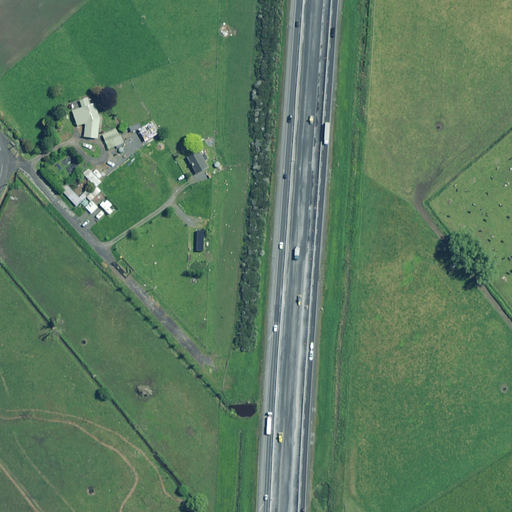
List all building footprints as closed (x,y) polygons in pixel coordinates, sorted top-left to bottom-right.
[(94,103),(92,96),(80,101),(82,107),(72,111),(78,126),(86,123),(85,137),(98,138),(99,123),(101,124),(102,116),(98,115),(94,103)] [(123,143),(117,128),(102,135),(109,149),(123,143)] [(208,168),(199,151),(187,158),(196,174),(208,168)] [(96,187),(101,182),(98,179),(102,175),(96,170),(92,173),(88,169),(83,174),(96,187)] [(79,198),(65,183),(60,189),(74,203),(76,206),(86,196),(84,194),(79,198)] [(92,192),(96,196),(101,191),(97,187),(92,192)] [(392,280),(387,271),(376,277),(381,285),(392,280)]
